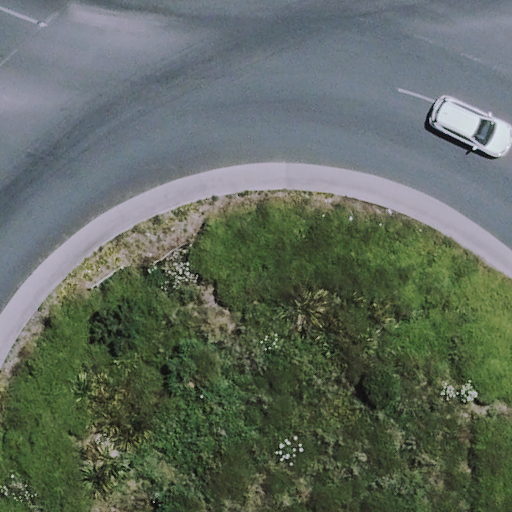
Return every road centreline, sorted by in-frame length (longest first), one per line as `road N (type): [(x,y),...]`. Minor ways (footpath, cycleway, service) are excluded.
road 1 (secondary): [(262,70),(371,83),(463,115),(511,144)]
road 2 (motorway): [(262,70),(424,0)]
road 3 (secondary): [(0,161),(21,141),(147,76)]
road 4 (secondary): [(18,0),(147,76)]
